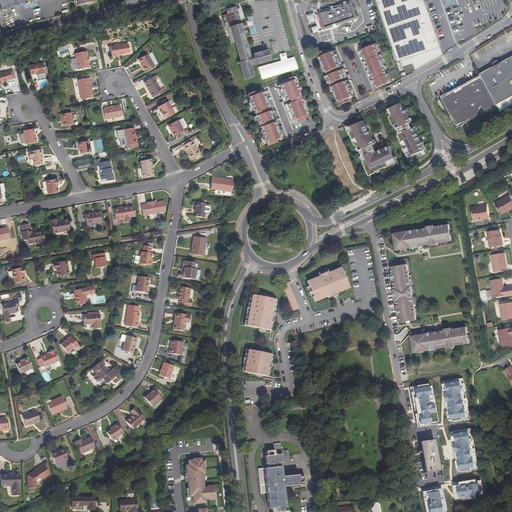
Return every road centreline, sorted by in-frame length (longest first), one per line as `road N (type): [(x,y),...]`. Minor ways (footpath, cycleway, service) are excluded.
road 1 (residential): [(177,181),(151,348),(138,375),(119,398),(36,440),(21,457),(0,447)]
road 2 (secondary): [(248,254),(221,351),(238,511)]
road 3 (secondary): [(243,511),(228,323),(242,284),(263,265)]
road 4 (residential): [(308,320),(280,334),(287,390),(251,391),(259,440)]
road 5 (residential): [(167,0),(0,45)]
road 6 (residential): [(370,216),(399,386)]
road 7 (secondary): [(370,216),(511,137)]
road 8 (residential): [(245,144),(202,60),(188,0)]
road 9 (unknown): [(301,5),(310,31),(329,29),(354,20),(354,2),(310,2)]
road 10 (residential): [(288,0),(307,69),(325,110),(338,118)]
road 11 (secondary): [(428,172),(329,220),(308,220)]
road 12 (residential): [(411,82),(511,17)]
